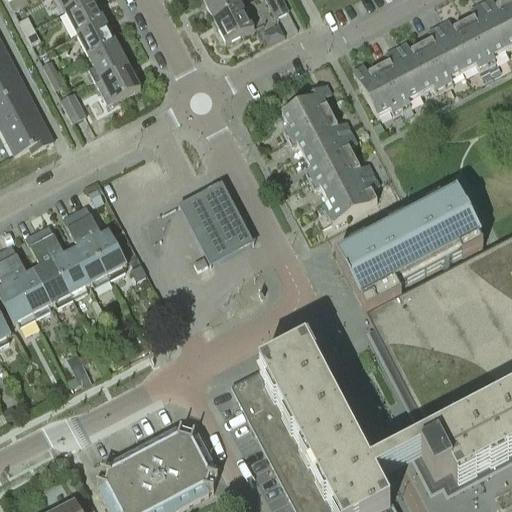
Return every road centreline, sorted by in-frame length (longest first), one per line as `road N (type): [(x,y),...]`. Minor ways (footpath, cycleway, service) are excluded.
road 1 (residential): [(180,373),(310,304),(204,105)]
road 2 (residential): [(204,105),(411,0)]
road 3 (residential): [(0,213),(204,105)]
road 4 (residential): [(252,511),(180,373)]
road 5 (residential): [(60,436),(180,373)]
